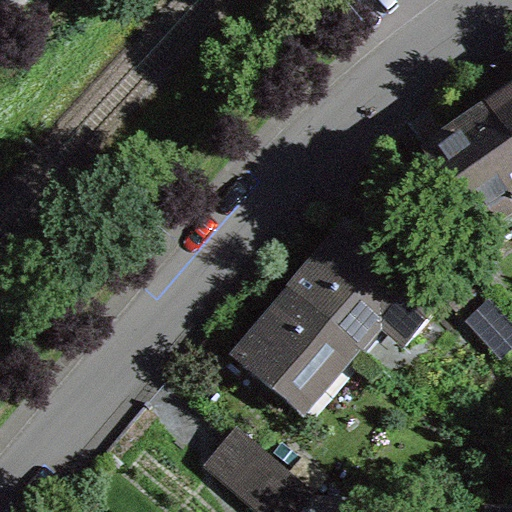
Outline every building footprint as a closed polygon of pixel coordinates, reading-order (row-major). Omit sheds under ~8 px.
[(511,100),(505,105),(489,116),(511,149),(511,100)] [(511,236),(511,149),(489,116),(444,147),(427,159),(471,222),(465,226),(460,230),(455,234),(449,239),(442,245),(471,277),(494,255),(491,251),(511,236)] [(312,278),(295,298),(351,346),(381,311),(411,337),(437,307),(350,233),(312,278)] [(479,285),(471,277),(442,245),(417,269),(454,308),(479,285)] [(351,346),(295,298),(251,349),(239,362),(296,411),(351,346)] [(272,499),(287,511),(299,511),(313,496),(239,432),(211,465),(263,510),(272,499)] [(330,511),(363,511),(365,499),(332,497),(330,511)]
